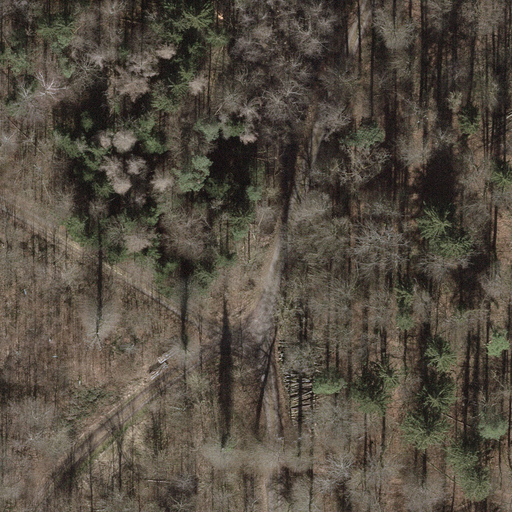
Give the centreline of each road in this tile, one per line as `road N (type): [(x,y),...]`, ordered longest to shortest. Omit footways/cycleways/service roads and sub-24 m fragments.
road 1 (track): [(373,0),(334,92),(274,283),(227,331)]
road 2 (track): [(30,511),(89,436),(227,331)]
road 3 (track): [(0,203),(227,331)]
road 4 (track): [(278,511),(271,380),(227,331)]
